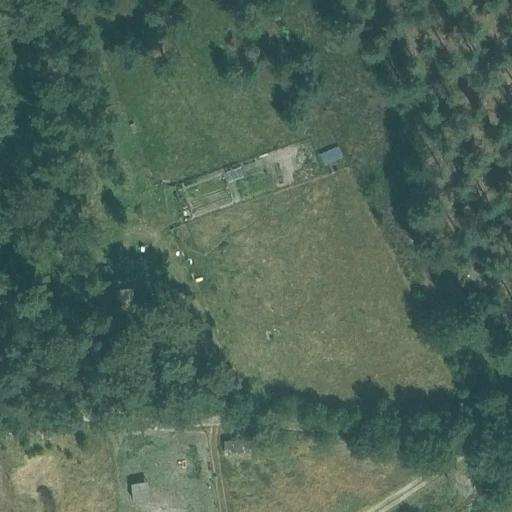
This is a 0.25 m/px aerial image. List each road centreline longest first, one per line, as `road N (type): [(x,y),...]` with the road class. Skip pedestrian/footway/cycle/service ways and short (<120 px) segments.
road 1 (track): [(0,409),(481,444)]
road 2 (track): [(374,511),(481,444)]
